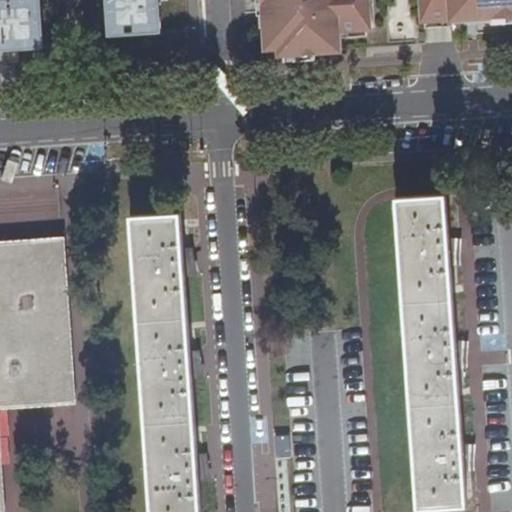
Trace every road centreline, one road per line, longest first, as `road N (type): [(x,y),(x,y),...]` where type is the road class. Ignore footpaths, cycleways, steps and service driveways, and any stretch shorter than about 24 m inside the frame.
road 1 (residential): [(221,119),(248,511)]
road 2 (residential): [(221,119),(511,99)]
road 3 (residential): [(0,133),(221,119)]
